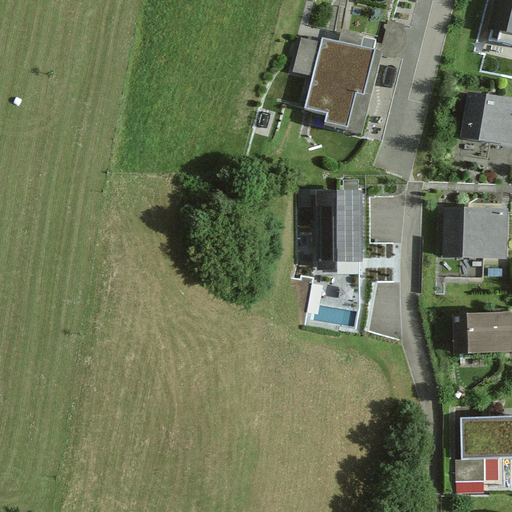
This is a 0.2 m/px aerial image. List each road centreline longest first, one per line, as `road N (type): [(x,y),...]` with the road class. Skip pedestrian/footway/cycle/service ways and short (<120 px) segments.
road 1 (residential): [(429,511),(432,412),(410,286),(414,191)]
road 2 (residential): [(441,0),(402,167)]
